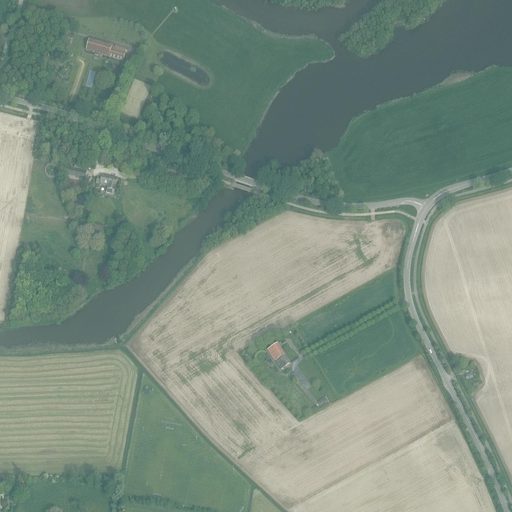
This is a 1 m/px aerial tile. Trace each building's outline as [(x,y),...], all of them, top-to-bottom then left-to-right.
[(89,39),(86,51),(123,61),(125,52),(127,53),(127,51),(126,51),(126,50),(89,39)] [(58,150),(56,156),(62,158),(64,152),(58,150)] [(68,168),(67,174),(85,178),(86,172),(68,168)] [(114,190),(117,178),(101,175),(101,177),(97,177),(96,183),(100,184),(100,183),(108,184),(107,188),(106,192),(114,194),(114,190)] [(285,367),(290,364),(277,343),(267,350),(274,361),(275,361),(279,367),(281,370),(285,367)] [(320,407),(328,403),(326,398),(318,402),(320,407)]
